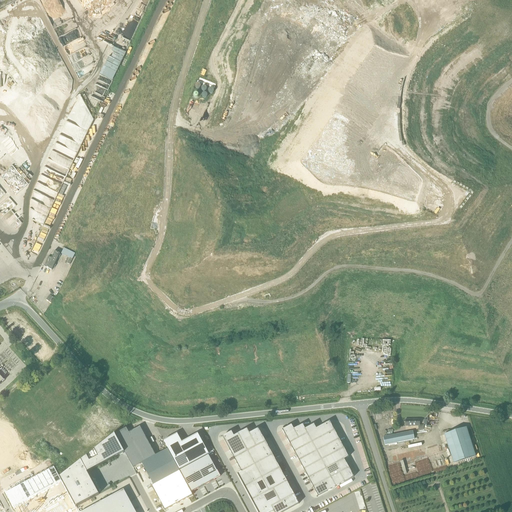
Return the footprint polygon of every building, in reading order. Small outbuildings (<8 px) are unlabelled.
[(19,20),(21,24),(32,19),(26,7),(17,12),(21,19),(19,20)] [(394,144),(391,147),(396,152),(399,148),(394,144)] [(6,222),(15,231),(19,228),(10,218),(6,222)] [(51,258),(48,257),(44,266),(52,270),(60,254),(54,251),(51,258)] [(373,351),(383,351),(383,348),(378,348),(378,342),(373,342),(373,351)] [(47,402),(62,389),(57,383),(64,378),(61,375),(47,387),(44,383),(38,388),(45,396),(44,397),(47,402)] [(0,400),(3,404),(13,395),(9,390),(0,398),(0,400)] [(51,413),(71,436),(80,427),(69,415),(72,413),(63,403),(51,413)] [(292,425),(282,430),(318,496),(358,475),(330,422),(316,429),(314,424),(305,429),(303,425),(298,427),(294,429),(292,425)] [(126,428),(115,434),(120,443),(133,468),(142,463),(154,485),(168,477),(156,456),(140,427),(131,431),(129,433),(126,428)] [(466,428),(444,435),(453,463),(476,456),(466,428)] [(45,438),(43,436),(50,430),(49,429),(36,441),(45,451),(50,447),(44,439),(45,438)] [(222,437),(241,472),(237,474),(257,511),(273,511),(274,511),(284,511),(299,504),(258,429),(250,434),(247,429),(243,432),(238,434),(234,436),(232,432),(227,434),(223,437),(222,437)] [(385,445),(415,439),(413,431),(383,437),(385,445)] [(177,433),(164,441),(179,470),(209,454),(198,434),(182,442),(177,433)] [(114,434),(59,477),(76,507),(99,494),(87,472),(124,452),(114,434)] [(419,453),(404,457),(403,454),(382,460),(385,470),(421,459),(419,453)] [(209,455),(180,471),(191,492),(220,477),(209,455)] [(78,511),(76,507),(59,477),(55,468),(6,494),(14,507),(19,505),(22,511),(78,511)] [(154,485),(151,486),(165,511),(193,495),(192,493),(191,492),(180,471),(168,477),(154,485)] [(145,511),(131,486),(82,511),(145,511)]
